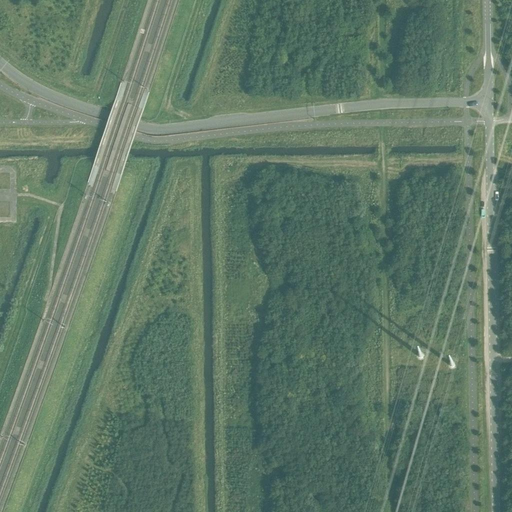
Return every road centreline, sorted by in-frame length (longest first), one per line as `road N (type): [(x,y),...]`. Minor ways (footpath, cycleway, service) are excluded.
road 1 (unclassified): [(488,100),(149,129),(51,96),(0,62)]
road 2 (unclassified): [(488,100),(495,511)]
